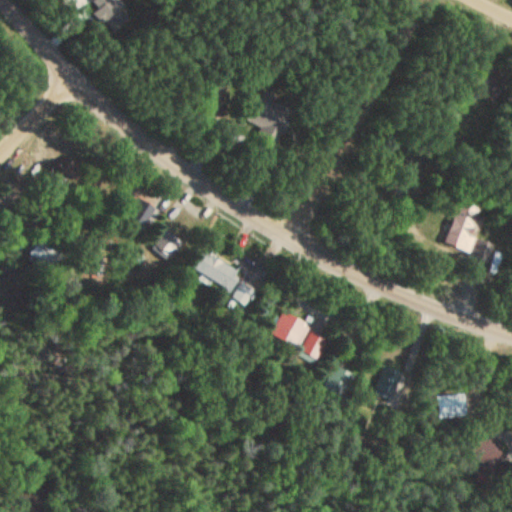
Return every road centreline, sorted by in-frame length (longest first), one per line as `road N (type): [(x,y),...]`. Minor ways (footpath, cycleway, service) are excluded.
road 1 (residential): [(511,337),(291,237),(181,169),(61,74),(6,0)]
road 2 (residential): [(291,237),(304,196),(427,0)]
